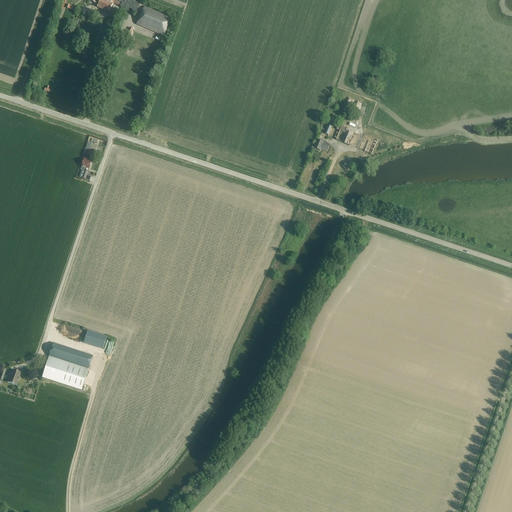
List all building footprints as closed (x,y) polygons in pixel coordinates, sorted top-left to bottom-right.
[(91,0),(91,2),(96,4),(98,0),(100,0),(101,0),(98,8),(109,13),(113,4),(122,7),(121,8),(128,12),(130,8),(137,12),(140,4),(139,4),(140,4),(134,1),(134,2),(129,0),(91,0)] [(171,20),(160,16),(143,9),(137,24),(164,36),(171,20)] [(129,40),(133,30),(129,28),(125,38),(129,40)] [(359,102),(350,98),(347,106),(356,109),(359,102)] [(349,120),(350,128),(360,127),(359,118),(349,120)] [(348,134),(344,143),(349,145),(354,134),(347,130),(348,128),(339,124),(337,130),(348,134)] [(372,153),(378,138),(365,133),(359,148),(372,153)] [(318,140),(315,149),(320,151),(320,150),(328,153),(331,144),(323,141),(322,142),(318,140)] [(87,173),(91,161),(84,159),(81,169),(85,171),(82,178),(90,181),(91,177),(92,175),(87,173)] [(93,356),(53,343),(42,378),(81,390),(93,356)] [(16,385),(20,373),(11,370),(7,382),(16,385)]
